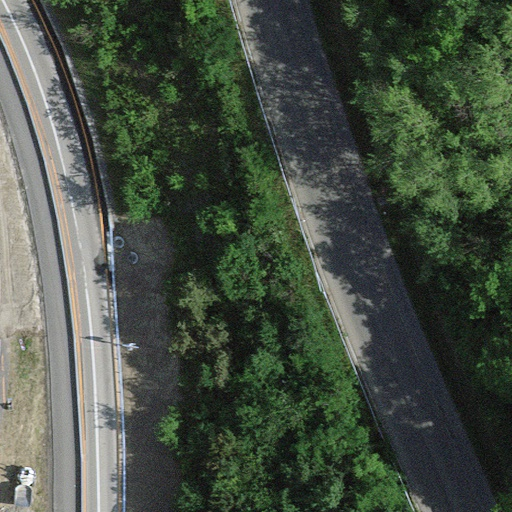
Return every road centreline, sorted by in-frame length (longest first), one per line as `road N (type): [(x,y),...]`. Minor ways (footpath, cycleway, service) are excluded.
road 1 (tertiary): [(260,0),(339,242),(444,511)]
road 2 (motorway): [(77,511),(59,248),(47,183),(0,39)]
